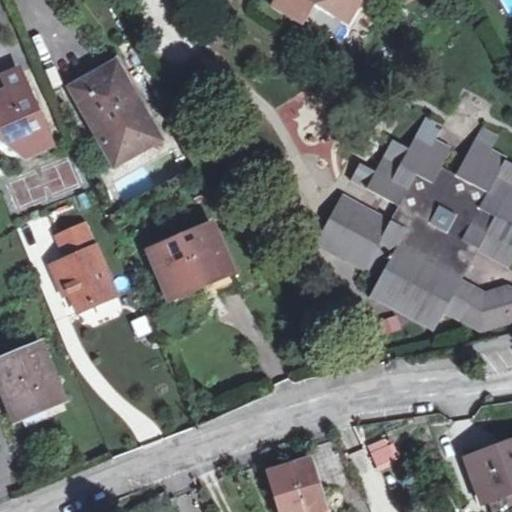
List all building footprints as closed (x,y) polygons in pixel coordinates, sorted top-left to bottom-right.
[(289,7),(276,0),(274,0),(270,8),(284,16),(289,7)] [(276,0),(289,7),(284,16),(302,27),(304,23),(312,9),(341,26),(344,28),(359,0),(276,0)] [(391,0),(397,10),(415,0),(391,0)] [(341,26),(312,9),(304,23),(333,40),(341,26)] [(115,65),(94,77),(100,87),(121,75),(115,65)] [(0,135),(1,137),(16,148),(21,152),(50,140),(21,71),(5,77),(10,90),(0,94),(0,135)] [(100,87),(94,77),(70,90),(113,166),(158,141),(121,75),(100,87)] [(472,246),(480,251),(510,268),(511,264),(511,165),(506,162),(505,164),(489,155),(499,138),(482,128),(455,176),(442,167),(450,152),(434,143),(443,127),(426,117),(408,150),(392,142),(375,172),(361,164),(351,181),(398,206),(406,211),(398,226),(389,221),(363,271),(379,280),(370,296),(435,331),(445,314),(482,334),(511,324),(511,288),(510,288),(486,295),(462,281),(471,267),(462,261),(472,246)] [(16,148),(1,137),(0,138),(0,144),(12,154),(16,148)] [(363,271),(389,221),(342,196),(314,244),(363,271)] [(406,211),(398,206),(389,221),(398,226),(406,211)] [(149,252),(169,301),(233,275),(213,225),(149,252)] [(58,239),(67,260),(55,265),(76,314),(117,297),(85,227),(58,239)] [(462,261),(471,267),(480,251),(472,246),(462,261)] [(130,322),(137,340),(153,334),(146,316),(130,322)] [(511,335),(479,340),(484,377),(511,373),(511,335)] [(0,365),(0,382),(15,415),(41,402),(43,409),(62,402),(39,349),(0,365)] [(41,402),(15,415),(17,421),(43,409),(41,402)] [(365,447),(378,471),(399,460),(386,435),(365,447)] [(487,500),(511,490),(511,446),(468,463),(482,502),(487,500)] [(309,462),(289,468),(302,511),(326,511),(325,510),(324,511),(309,462)] [(302,511),(289,468),(270,474),(282,511),(302,511)] [(511,490),(487,500),(492,511),(506,511),(511,510),(511,490)]
